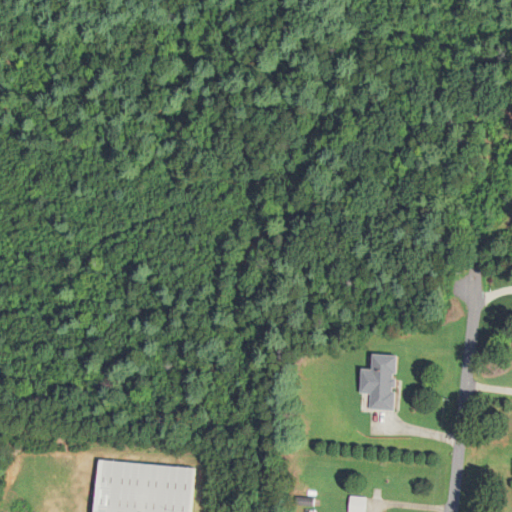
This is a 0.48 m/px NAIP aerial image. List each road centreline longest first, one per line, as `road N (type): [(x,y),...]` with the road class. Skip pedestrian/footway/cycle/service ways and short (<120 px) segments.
road 1 (residential): [(511,122),(472,129),(382,203),(236,250),(220,282),(252,429),(255,511)]
road 2 (residential): [(452,511),(476,303),(471,290)]
